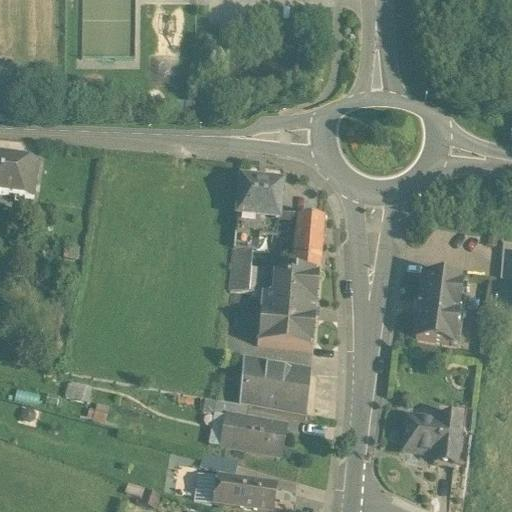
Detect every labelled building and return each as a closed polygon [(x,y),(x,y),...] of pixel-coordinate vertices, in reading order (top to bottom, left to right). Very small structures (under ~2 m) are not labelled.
[(35,198),(0,192),(0,193),(0,228),(30,233),(35,198)] [(277,216),(236,211),(229,282),(248,284),(250,261),(264,262),(264,251),(274,252),(277,216)] [(319,249),(294,246),(290,301),(291,301),(314,303),(319,249)] [(496,307),(511,307),(511,271),(499,270),(496,307)] [(248,284),(229,282),(225,323),(258,326),(268,327),(270,305),(246,303),(248,284)] [(290,309),(270,307),(268,327),(258,326),(254,374),(307,380),(314,303),(291,301),(290,309)] [(455,309),(418,305),(415,329),(413,329),(411,342),(414,342),(410,367),(447,372),(455,309)] [(455,309),(447,372),(453,373),(461,310),(455,309)] [(305,402),(240,391),(238,406),(235,436),(246,438),(301,448),(305,402)] [(235,436),(238,406),(222,404),(220,434),(235,436)] [(99,428),(81,423),(78,435),(60,431),(58,440),(93,450),(99,428)] [(223,446),(242,450),(246,438),(235,436),(220,434),(201,430),(200,444),(223,446)] [(435,448),(402,444),(398,479),(430,482),(429,489),(451,492),(455,455),(434,452),(435,448)] [(223,446),(216,478),(222,479),(277,488),(281,457),(242,450),(223,446)] [(233,492),(211,487),(208,500),(229,506),(233,492)]
